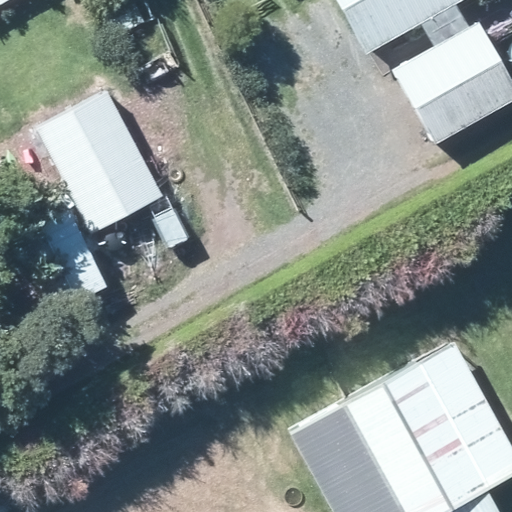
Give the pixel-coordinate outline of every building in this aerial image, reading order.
[(37,0),(0,0),(0,20),(39,3),(37,0)] [(332,0),(367,63),(480,0),(332,0)] [(511,82),(479,33),(398,87),(442,152),(511,104),(511,82)] [(61,48),(6,75),(24,110),(78,83),(61,48)] [(169,211),(117,101),(46,134),(98,244),(169,211)] [(112,295),(59,209),(1,244),(53,331),(112,295)] [(501,511),(492,497),(511,485),(511,452),(450,348),(400,377),(403,382),(342,418),(397,511),(501,511)]
